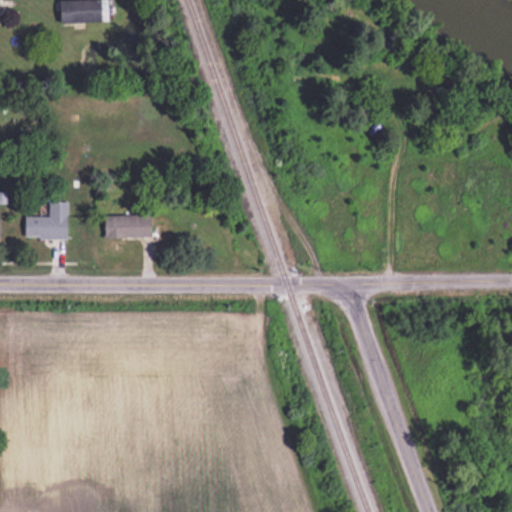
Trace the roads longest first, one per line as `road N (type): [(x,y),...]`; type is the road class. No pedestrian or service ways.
road 1 (tertiary): [(0,286),(350,286)]
road 2 (tertiary): [(350,286),(428,511)]
road 3 (residential): [(350,286),(511,283)]
